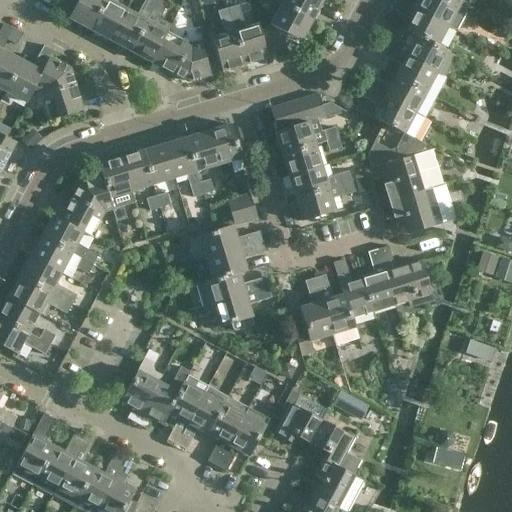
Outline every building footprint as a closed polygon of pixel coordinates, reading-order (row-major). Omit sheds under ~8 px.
[(89,29),(104,0),(77,0),(68,18),(89,29)] [(104,0),(89,29),(109,40),(125,10),(115,4),(117,0),(104,0)] [(125,10),(109,40),(130,51),(151,10),(156,0),(144,0),(136,15),(125,10)] [(158,0),(156,0),(151,10),(130,51),(151,62),(162,41),(167,32),(170,25),(159,19),(166,4),(158,0)] [(273,0),(281,4),(311,20),(322,0),(273,0)] [(397,0),(393,0),(390,8),(411,20),(405,31),(416,37),(416,36),(436,47),(437,45),(447,27),(447,26),(397,0)] [(464,10),(458,6),(445,0),(421,0),(422,0),(420,0),(397,0),(447,26),(447,27),(453,30),(456,29),(465,13),(464,10)] [(311,20),(281,4),(269,25),(259,28),(266,52),(286,45),(291,37),(300,41),(311,20)] [(221,72),(244,65),(234,31),(235,31),(231,20),(227,8),(217,11),(224,34),(211,38),(221,72)] [(0,50),(1,50),(6,40),(13,29),(3,24),(0,28),(0,50)] [(268,58),(266,52),(259,28),(257,24),(235,31),(234,31),(244,65),(268,58)] [(16,45),(22,34),(13,29),(6,40),(16,45)] [(389,35),(384,45),(443,76),(454,56),(446,52),(447,51),(437,45),(436,47),(416,36),(416,37),(410,46),(389,35)] [(162,41),(151,62),(189,83),(210,76),(200,42),(193,44),(183,39),(178,49),(162,41)] [(21,61),(4,92),(26,103),(33,89),(32,89),(41,72),(46,61),(47,61),(49,57),(49,58),(53,50),(43,45),(31,66),(21,61)] [(400,65),(395,76),(434,97),(444,77),(443,77),(443,76),(384,45),(379,54),(400,65)] [(0,89),(4,92),(21,61),(1,50),(0,50),(0,89)] [(32,89),(33,89),(42,93),(48,121),(83,111),(70,68),(49,58),(49,57),(47,61),(46,61),(41,72),(32,89)] [(362,85),(414,112),(423,117),(434,97),(395,76),(389,86),(367,75),(362,85)] [(373,118),(403,134),(412,139),(413,137),(423,117),(414,112),(362,85),(357,94),(379,106),(373,118)] [(314,145),(325,141),(337,138),(334,127),(322,131),(319,119),(325,117),(318,94),(305,98),(313,121),(307,123),(307,122),(300,124),(288,127),(277,131),(274,132),(281,154),(314,144),(314,145)] [(300,124),(307,122),(307,123),(313,121),(305,98),(293,101),(300,124)] [(288,127),(300,124),(293,101),(281,105),(288,127)] [(277,131),(288,127),(281,105),(269,109),(277,131)] [(241,158),(231,124),(207,131),(217,165),(241,158)] [(217,165),(207,131),(185,138),(195,171),(196,171),(217,165)] [(30,150),(39,139),(28,133),(21,145),(30,150)] [(0,134),(0,171),(16,142),(0,134)] [(383,185),(388,201),(432,188),(421,153),(426,144),(413,137),(412,139),(403,134),(394,150),(396,151),(395,152),(388,147),(368,152),(372,166),(398,158),(398,159),(385,163),(391,183),(383,185)] [(164,145),(174,178),(186,174),(193,198),(203,194),(199,182),(196,171),(195,171),(185,138),(164,145)] [(337,138),(325,141),(328,152),(341,148),(337,138)] [(287,176),(321,166),(314,145),(314,144),(281,154),(287,176)] [(142,151),(152,185),(174,178),(164,145),(142,151)] [(120,158),(130,191),(152,185),(142,151),(120,158)] [(130,191),(120,158),(97,165),(101,176),(102,176),(109,198),(130,191)] [(321,166),(287,176),(294,198),(350,181),(347,171),(324,178),(321,166)] [(236,184),(248,181),(244,169),(233,172),(236,184)] [(90,236),(98,221),(103,213),(112,210),(113,210),(112,209),(109,198),(102,176),(101,176),(80,183),(66,209),(57,205),(51,216),(82,232),(90,236)] [(199,182),(203,194),(213,191),(209,179),(199,182)] [(350,181),(294,198),(301,222),(334,211),(330,198),(354,191),(350,181)] [(432,188),(388,201),(393,218),(401,215),(407,234),(443,223),(432,188)] [(155,196),(159,208),(169,205),(166,193),(155,196)] [(226,201),(229,213),(253,206),(249,194),(226,201)] [(159,208),(155,196),(145,199),(149,211),(159,208)] [(113,210),(112,210),(115,221),(126,218),(122,206),(112,209),(113,210)] [(253,206),(229,213),(233,225),(256,218),(253,206)] [(51,216),(40,236),(71,253),(81,258),(92,264),(98,255),(76,243),(82,232),(51,216)] [(206,259),(250,245),(262,242),(259,231),(236,238),(232,226),(233,225),(198,235),(206,259)] [(30,256),(60,273),(71,253),(40,236),(30,256)] [(242,258),(253,255),(265,252),(262,242),(250,245),(206,259),(212,279),(212,280),(238,272),(238,274),(246,272),(242,258)] [(433,300),(422,263),(421,261),(395,269),(388,246),(377,249),(394,304),(407,300),(408,307),(433,300)] [(362,279),(372,311),(394,304),(377,249),(367,252),(374,275),(362,279)] [(481,252),(475,271),(492,277),(498,258),(481,252)] [(19,277),(71,305),(76,295),(55,283),(60,273),(30,256),(19,277)] [(92,264),(81,258),(76,268),(88,274),(92,264)] [(372,311),(362,279),(351,283),(344,259),(332,263),(342,295),(343,294),(350,318),(352,317),(372,311)] [(511,277),(511,262),(502,259),(497,274),(511,279),(511,277)] [(197,283),(203,306),(267,287),(264,277),(241,284),(238,274),(238,272),(212,280),(212,279),(197,283)] [(358,338),(355,327),(352,317),(350,318),(343,294),(342,295),(333,297),(329,286),(328,286),(325,275),(314,278),(331,334),(334,346),(336,345),(338,346),(342,345),(343,343),(358,338)] [(71,305),(19,277),(8,297),(39,313),(44,316),(49,305),(66,314),(71,305)] [(293,332),(300,355),(313,352),(310,341),(331,334),(314,278),(304,281),(311,304),(298,308),(304,329),(293,332)] [(235,331),(252,326),(253,323),(251,317),(247,305),(270,297),(267,287),(203,306),(210,329),(231,323),(232,329),(235,331)] [(8,297),(0,312),(0,318),(28,333),(39,313),(8,297)] [(44,354),(49,345),(38,339),(38,338),(28,333),(0,318),(0,345),(17,355),(23,343),(44,354)] [(43,329),(38,338),(38,339),(49,345),(55,335),(43,329)] [(492,360),(495,345),(470,338),(466,353),(492,360)] [(126,418),(135,423),(158,382),(162,375),(154,371),(153,366),(159,355),(148,349),(120,401),(132,407),(126,418)] [(184,383),(188,375),(190,372),(180,366),(168,388),(158,382),(135,423),(145,428),(151,418),(163,424),(169,413),(167,412),(177,393),(177,392),(182,382),(184,383)] [(176,445),(207,386),(188,375),(184,383),(182,382),(177,392),(177,393),(167,412),(169,413),(178,418),(166,440),(176,445)] [(185,450),(197,429),(207,434),(227,397),(207,386),(176,445),(185,450)] [(291,390),(281,408),(285,410),(273,434),(289,443),(293,435),(309,443),(321,420),(293,405),(299,395),(291,390)] [(0,420),(11,427),(16,417),(0,408),(0,396),(1,394),(0,393),(0,420)] [(336,404),(351,412),(357,401),(342,393),(336,404)] [(218,440),(213,450),(207,461),(216,466),(247,407),(227,397),(207,434),(218,440)] [(249,456),(265,426),(269,419),(247,407),(216,466),(226,471),(237,450),(249,456)] [(43,414),(11,473),(33,484),(53,447),(42,442),(53,420),(43,414)] [(0,433),(6,436),(11,427),(0,420),(0,433)] [(360,460),(346,453),(354,438),(321,420),(309,443),(326,453),(322,460),(338,468),(339,467),(352,474),(360,460)] [(53,447),(33,484),(52,495),(83,436),(74,431),(62,453),(53,447)] [(437,440),(440,446),(447,448),(452,445),(454,438),(451,432),(444,431),(439,434),(437,440)] [(72,506),(92,469),(81,462),(93,441),(83,436),(52,495),(72,506)] [(444,450),(438,453),(437,459),(440,465),(446,467),(452,464),(454,457),(451,452),(444,450)] [(84,511),(94,511),(124,458),(115,453),(103,474),(92,469),(72,506),(84,511)] [(131,511),(136,504),(129,500),(134,491),(122,484),(133,463),(124,458),(94,511),(131,511)] [(345,511),(363,480),(352,474),(339,467),(338,468),(322,460),(314,474),(322,478),(313,495),(344,511),(345,511)] [(296,508),(294,511),(344,511),(313,495),(304,511),(296,508)]
